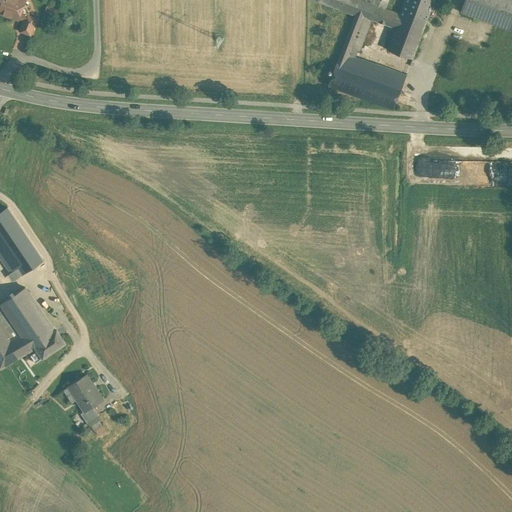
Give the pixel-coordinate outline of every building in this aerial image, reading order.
[(25,0),(0,0),(0,11),(19,19),(19,18),(24,6),(25,0)] [(360,0),(317,0),(355,15),(360,0)] [(360,0),(355,15),(337,63),(344,65),(349,53),(351,48),(354,49),(366,17),(395,28),(387,49),(410,57),(413,58),(427,20),(402,10),(401,14),(386,8),(389,0),(360,0)] [(434,0),(405,0),(402,10),(427,20),(434,0)] [(511,24),(511,0),(465,0),(462,11),(510,29),(511,24)] [(24,6),(19,18),(24,19),(26,14),(29,15),(30,13),(27,7),(24,6)] [(29,15),(26,14),(24,19),(20,30),(31,34),(37,18),(29,15)] [(407,74),(349,53),(344,65),(402,86),(407,74)] [(344,65),(337,63),(329,85),(394,109),(402,86),(344,65)] [(416,184),(511,183),(511,153),(502,154),(502,161),(508,161),(508,167),(473,167),(473,163),(416,163),(416,184)] [(44,260),(8,207),(0,212),(0,238),(6,247),(0,250),(0,256),(11,272),(19,267),(24,273),(44,260)] [(19,267),(11,272),(9,274),(14,280),(24,273),(19,267)] [(52,326),(26,287),(1,303),(4,307),(22,334),(10,341),(0,325),(0,368),(33,349),(32,347),(35,345),(31,340),(52,326)] [(22,334),(4,307),(0,310),(0,325),(10,341),(22,334)] [(52,326),(31,340),(35,345),(38,350),(43,358),(66,343),(57,329),(55,331),(52,326)] [(43,358),(38,350),(31,355),(36,363),(43,358)] [(87,374),(69,386),(77,399),(85,410),(85,411),(93,406),(104,399),(87,374)] [(77,399),(69,386),(64,389),(64,390),(72,402),(77,399)] [(93,406),(85,411),(85,410),(81,413),(87,422),(99,414),(93,406)]
